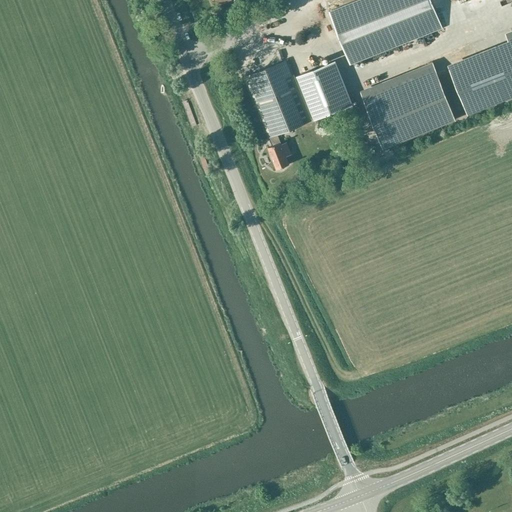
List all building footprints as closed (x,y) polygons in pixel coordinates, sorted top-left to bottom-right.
[(360,0),(330,12),(350,64),(443,27),(431,0),(360,0)] [(221,10),(223,16),(245,8),(242,1),(236,3),(237,4),(221,10)] [(511,42),(449,68),(467,114),(511,96),(511,42)] [(277,135),(313,120),(287,58),(245,76),(270,138),(270,137),(273,145),(267,147),(277,170),(290,164),(287,157),(290,156),(285,143),(282,145),(281,142),(280,142),(277,135)] [(349,105),(332,62),(298,76),(315,119),(349,105)] [(438,72),(365,101),(383,147),(456,119),(438,72)]
